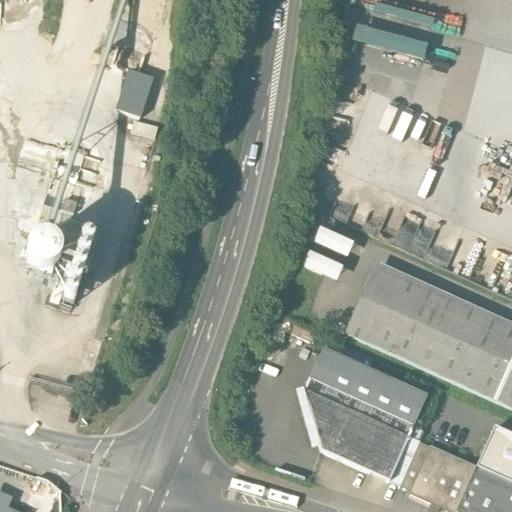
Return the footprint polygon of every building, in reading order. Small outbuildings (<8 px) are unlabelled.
[(433,29),(374,13),(371,22),(431,38),(433,29)] [(426,54),(355,35),(350,52),(422,71),(426,54)] [(152,75),(91,70),(91,81),(152,86),(152,75)] [(352,248),(318,233),(311,249),(345,264),(352,248)] [(60,275),(53,300),(67,304),(83,246),(43,234),(33,268),(60,275)] [(341,272),(307,257),(301,272),(334,287),(341,272)] [(511,331),(378,271),(347,339),(511,413),(511,331)] [(102,340),(81,335),(75,358),(96,363),(102,340)] [(331,358),(321,354),(304,395),(419,446),(423,435),(412,430),(426,401),(369,376),(374,365),(336,348),(331,358)] [(304,395),(295,397),(311,453),(319,451),(321,454),(411,495),(430,451),(419,446),(304,395)] [(511,439),(493,431),(475,471),(511,487),(511,439)] [(456,511),(475,471),(430,451),(411,495),(410,496),(444,511),(456,511)] [(511,511),(511,487),(475,471),(456,511),(511,511)] [(0,511),(6,511),(11,502),(0,497),(0,511)]
